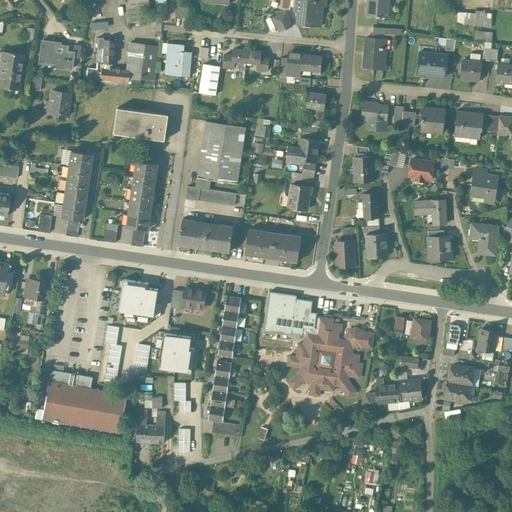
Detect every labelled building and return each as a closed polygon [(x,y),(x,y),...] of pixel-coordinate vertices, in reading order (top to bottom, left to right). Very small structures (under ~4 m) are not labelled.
[(150,0),(128,1),(129,23),(151,22),(150,0)] [(280,0),(280,9),(290,10),(290,7),(294,7),(294,0),(280,0)] [(294,0),(294,7),(294,11),(298,11),(297,24),(306,25),(307,0),(294,0)] [(326,0),(307,0),(306,25),(320,26),(322,6),(325,6),(326,0)] [(368,0),(367,15),(376,16),(376,17),(388,18),(388,17),(384,17),(385,2),(388,3),(388,0),(368,0)] [(189,6),(177,5),(176,17),(188,18),(189,6)] [(475,13),(458,12),(456,29),(474,31),(474,26),(491,27),(492,13),(485,13),(485,11),(475,10),(475,13)] [(292,26),(286,11),(272,18),(279,33),(292,26)] [(106,20),(88,21),(89,28),(106,28),(106,20)] [(492,32),(475,30),(474,40),(491,42),(492,32)] [(115,40),(103,39),(103,38),(98,37),(95,66),(108,68),(109,65),(111,65),(111,62),(112,62),(115,40)] [(372,38),(366,38),(364,67),(382,69),(383,48),(386,48),(386,39),(372,38)] [(455,39),(446,38),(445,50),(454,51),(455,39)] [(59,43),(42,41),(38,62),(48,64),(48,61),(56,62),(56,67),(71,69),(73,57),(74,52),(73,52),(64,51),(65,48),(66,48),(67,46),(59,45),(59,43)] [(145,44),(130,42),(127,70),(108,68),(95,66),(95,67),(87,67),(86,78),(155,85),(155,81),(142,80),(145,44)] [(185,44),(168,43),(165,74),(190,76),(191,58),(183,57),(185,44)] [(81,45),(74,44),(73,52),(74,52),(73,57),(79,58),(81,45)] [(159,45),(145,44),(142,80),(155,81),(159,45)] [(209,48),(200,47),(199,59),(207,60),(209,48)] [(491,48),(484,48),(483,60),(490,60),(491,48)] [(247,50),(233,49),(233,55),(224,54),(223,66),(235,67),(235,61),(239,61),(246,62),(247,50)] [(262,52),(247,50),(246,62),(257,63),(257,69),(268,70),(269,58),(261,58),(262,52)] [(23,54),(15,53),(2,51),(2,52),(4,52),(2,66),(0,66),(0,67),(0,68),(21,71),(19,70),(20,63),(22,63),(24,55),(24,54),(23,54)] [(303,53),(289,52),(288,58),(287,75),(288,75),(300,76),(301,69),(302,55),(303,55),(303,53)] [(447,54),(434,53),(434,55),(421,53),(420,62),(418,62),(417,73),(418,73),(418,72),(432,73),(432,75),(445,76),(445,77),(448,54),(447,54)] [(303,55),(302,55),(301,69),(313,70),(313,73),(321,74),(323,57),(303,55)] [(281,58),(279,82),(287,83),(288,75),(287,75),(288,58),(281,58)] [(481,62),(461,60),(460,77),(479,79),(481,62)] [(511,64),(497,63),(496,81),(505,82),(505,81),(511,81),(511,64)] [(21,71),(0,68),(0,71),(2,71),(1,76),(0,76),(0,86),(10,88),(10,87),(18,88),(18,89),(20,89),(20,88),(19,88),(20,80),(17,79),(19,71),(21,72),(21,71)] [(42,78),(31,76),(29,89),(40,90),(42,78)] [(306,85),(294,84),(293,93),(305,94),(306,85)] [(61,92),(51,91),(49,102),(45,101),(43,110),(48,111),(48,114),(49,112),(66,114),(66,116),(69,93),(65,93),(65,95),(61,94),(61,92)] [(327,95),(308,92),(306,107),(315,109),(314,119),(322,120),(324,110),(327,95)] [(378,103),(363,101),(361,119),(362,119),(367,119),(366,128),(379,130),(381,119),(387,120),(388,105),(378,104),(378,103)] [(168,113),(118,106),(115,132),(165,139),(168,113)] [(403,107),(395,106),(394,125),(401,125),(403,111),(403,107)] [(445,110),(423,108),(421,128),(433,129),(433,132),(443,133),(445,110)] [(416,112),(403,111),(401,125),(414,126),(416,112)] [(484,114),(470,113),(470,116),(457,115),(458,111),(457,111),(454,135),(455,136),(455,135),(456,135),(455,139),(470,141),(471,137),(480,138),(481,130),(482,130),(484,114)] [(499,116),(486,114),(485,130),(485,129),(497,131),(497,132),(499,116)] [(511,117),(499,116),(497,132),(497,134),(506,135),(506,133),(511,133),(511,117)] [(247,127),(206,121),(202,149),(243,155),(247,127)] [(263,125),(257,124),(255,135),(268,137),(270,126),(263,125)] [(318,127),(302,125),(301,132),(317,134),(318,127)] [(319,140),(300,137),(299,148),(289,146),(287,161),(297,163),(298,159),(316,162),(319,140)] [(254,140),(252,150),(261,152),(263,142),(254,140)] [(369,147),(356,145),(356,156),(370,156),(369,147)] [(243,155),(202,149),(198,177),(212,179),(239,183),(243,155)] [(91,153),(71,150),(69,164),(90,167),(91,153)] [(400,152),(393,150),(391,156),(389,165),(397,167),(400,152)] [(356,156),(354,156),(355,182),(373,181),(372,155),(370,156),(356,156)] [(391,156),(385,155),(381,172),(387,174),(389,165),(391,156)] [(452,169),(454,158),(441,156),(439,167),(452,169)] [(434,163),(412,159),(409,176),(416,177),(415,180),(423,181),(424,178),(431,179),(434,163)] [(158,163),(137,160),(135,174),(156,177),(158,163)] [(18,166),(0,163),(0,175),(16,178),(18,166)] [(315,164),(304,163),(303,173),(314,175),(315,164)] [(90,167),(69,164),(67,177),(88,180),(90,167)] [(498,177),(486,175),(487,170),(475,169),(475,168),(474,168),(472,183),(474,183),(473,194),(470,193),(470,194),(485,196),(484,203),(485,203),(485,200),(494,201),(498,177)] [(262,174),(250,172),(249,180),(261,182),(262,174)] [(303,173),(296,173),(295,180),(313,182),(314,175),(303,173)] [(156,177),(135,174),(133,186),(154,189),(156,177)] [(88,180),(67,177),(65,189),(86,193),(88,180)] [(198,177),(196,187),(210,189),(212,179),(198,177)] [(313,187),(292,184),(289,207),(307,210),(309,195),(312,195),(313,187)] [(154,189),(133,186),(131,199),(152,202),(154,189)] [(196,187),(188,186),(186,198),(235,206),(237,193),(210,189),(196,187)] [(86,193),(65,189),(63,203),(84,206),(86,193)] [(9,194),(0,192),(0,217),(2,217),(2,218),(3,218),(4,215),(6,215),(9,194)] [(378,193),(362,194),(363,218),(379,217),(378,193)] [(152,202),(131,199),(129,212),(150,215),(152,202)] [(444,200),(414,201),(415,214),(433,213),(434,223),(434,224),(439,224),(446,224),(444,200)] [(84,206),(63,203),(61,216),(68,217),(80,219),(82,219),(84,206)] [(150,215),(129,212),(127,226),(134,227),(146,229),(148,229),(150,215)] [(52,215),(40,213),(40,219),(51,221),(52,215)] [(80,219),(68,217),(67,223),(79,225),(80,219)] [(25,224),(33,226),(35,221),(27,218),(25,224)] [(205,248),(208,224),(196,222),(196,221),(184,219),(180,244),(205,248)] [(119,224),(107,223),(106,229),(118,231),(119,224)] [(208,224),(205,248),(230,251),(234,226),(221,225),(221,226),(208,224)] [(481,238),(496,239),(498,226),(472,224),(471,237),(481,238)] [(51,227),(39,225),(38,231),(50,233),(51,227)] [(146,229),(134,227),(133,233),(145,235),(146,229)] [(511,241),(511,228),(504,227),(502,240),(511,241)] [(272,258),(276,234),(264,232),(264,230),(251,228),(247,254),(272,258)] [(78,231),(66,229),(65,236),(77,237),(78,231)] [(276,234),(272,258),(298,261),(302,236),(288,234),(288,235),(276,234)] [(386,234),(366,235),(367,255),(378,255),(378,256),(387,256),(386,234)] [(117,237),(105,235),(104,241),(116,243),(117,237)] [(440,236),(428,237),(428,238),(431,237),(432,250),(428,250),(429,260),(451,259),(450,236),(440,236)] [(496,239),(481,238),(479,253),(495,254),(496,239)] [(144,241),(132,239),(132,245),(144,247),(144,241)] [(336,255),(353,254),(353,240),(337,241),(337,245),(336,245),(336,255)] [(353,254),(336,255),(337,265),(344,265),(346,267),(354,266),(353,254)] [(0,294),(2,295),(3,287),(7,288),(10,288),(11,287),(13,272),(9,271),(6,271),(7,263),(0,262),(0,294)] [(122,278),(118,309),(152,314),(156,288),(148,287),(149,282),(122,278)] [(47,282),(29,279),(28,282),(27,294),(26,297),(37,299),(35,311),(42,312),(47,282)] [(205,290),(185,287),(185,291),(183,305),(203,308),(205,290)] [(185,291),(173,290),(170,307),(183,309),(183,305),(185,291)] [(292,333),(305,335),(309,336),(309,331),(317,333),(319,318),(315,318),(316,312),(311,311),(312,301),(296,298),(296,295),(269,291),(263,332),(291,336),(292,333)] [(241,298),(227,295),(224,310),(239,312),(241,298)] [(35,311),(31,310),(29,320),(40,322),(42,312),(35,311)] [(239,312),(224,310),(222,325),(237,327),(239,312)] [(392,332),(404,333),(406,316),(393,314),(392,332)] [(333,319),(319,317),(319,318),(317,333),(309,331),(309,336),(305,335),(304,344),(298,343),(296,357),(289,356),(288,365),(300,367),(299,376),(296,375),(288,381),(294,389),(302,383),(302,380),(311,382),(309,394),(319,396),(320,388),(333,390),(334,385),(343,387),(343,389),(349,397),(357,392),(350,383),(348,383),(349,376),(360,377),(362,363),(358,363),(359,355),(352,354),(353,348),(361,346),(372,348),(374,333),(363,332),(356,327),(349,329),(345,336),(344,340),(340,339),(338,337),(339,332),(341,330),(342,324),(332,323),(333,319)] [(430,321),(414,319),(414,321),(412,335),(412,337),(427,339),(430,321)] [(407,320),(405,334),(412,335),(414,321),(407,320)] [(106,331),(118,333),(119,327),(107,325),(106,331)] [(237,327),(222,325),(220,340),(235,342),(237,327)] [(488,330),(481,328),(478,351),(486,352),(486,349),(494,350),(497,331),(495,331),(495,329),(489,328),(488,330)] [(193,335),(163,331),(158,368),(192,373),(196,348),(191,347),(193,335)] [(457,338),(445,336),(444,348),(455,349),(457,338)] [(511,337),(503,336),(501,348),(511,349),(511,337)] [(19,337),(15,337),(13,347),(23,348),(24,341),(19,340),(19,337)] [(235,342),(220,340),(218,354),(233,357),(235,342)] [(139,343),(138,350),(150,352),(151,345),(139,343)] [(121,351),(109,349),(108,356),(114,357),(120,358),(121,351)] [(253,360),(237,357),(236,363),(252,366),(253,360)] [(232,363),(217,360),(215,375),(230,377),(232,363)] [(472,384),(474,368),(452,364),(450,381),(448,380),(448,381),(472,384)] [(92,377),(50,370),(48,381),(47,390),(46,390),(46,391),(47,391),(45,400),(44,400),(45,400),(43,410),(43,409),(43,410),(41,419),(41,420),(51,421),(51,422),(61,423),(60,424),(61,424),(61,423),(70,425),(70,426),(71,426),(71,425),(80,427),(80,428),(81,428),(81,427),(90,428),(90,429),(91,429),(100,430),(100,431),(101,431),(101,430),(110,432),(110,433),(111,432),(120,434),(120,433),(121,434),(121,433),(120,433),(122,424),(124,414),(124,415),(124,414),(125,405),(126,405),(126,404),(125,404),(127,395),(127,396),(128,395),(127,395),(127,394),(118,393),(118,392),(117,392),(117,393),(108,391),(108,390),(107,390),(107,391),(98,389),(98,388),(97,388),(97,389),(90,388),(92,377)] [(504,372),(496,371),(494,384),(502,385),(504,372)] [(230,377),(215,375),(213,390),(227,392),(230,377)] [(388,383),(384,384),(383,378),(377,379),(376,392),(376,403),(388,402),(388,384),(388,383)] [(420,378),(399,380),(400,383),(401,400),(402,400),(422,398),(420,378)] [(472,384),(448,381),(445,398),(467,401),(469,384),(472,385),(472,384)] [(400,383),(388,384),(388,402),(401,400),(400,383)] [(227,392),(213,390),(210,405),(225,407),(227,392)] [(376,392),(368,393),(366,406),(375,405),(376,404),(376,403),(376,392)] [(225,407),(210,405),(208,420),(213,420),(219,421),(223,422),(225,407)] [(460,408),(444,411),(445,418),(461,415),(460,408)] [(147,410),(138,409),(137,424),(148,424),(149,419),(146,418),(147,410)] [(166,412),(157,411),(157,417),(154,417),(153,423),(155,425),(165,425),(166,412)] [(148,424),(137,424),(136,441),(150,442),(151,424),(148,424)] [(155,425),(151,424),(150,442),(164,443),(165,425),(155,425)] [(351,452),(350,462),(360,463),(361,449),(357,449),(356,453),(351,452)] [(364,479),(376,482),(378,472),(366,469),(364,479)]
